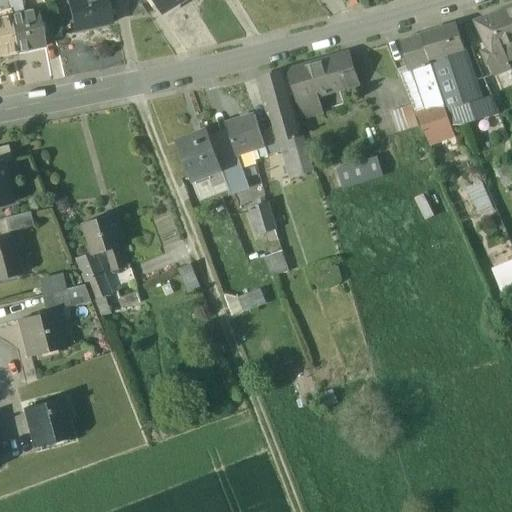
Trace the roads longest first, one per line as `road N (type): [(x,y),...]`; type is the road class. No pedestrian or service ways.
road 1 (residential): [(458,0),(289,49),(0,112)]
road 2 (track): [(296,511),(211,287)]
